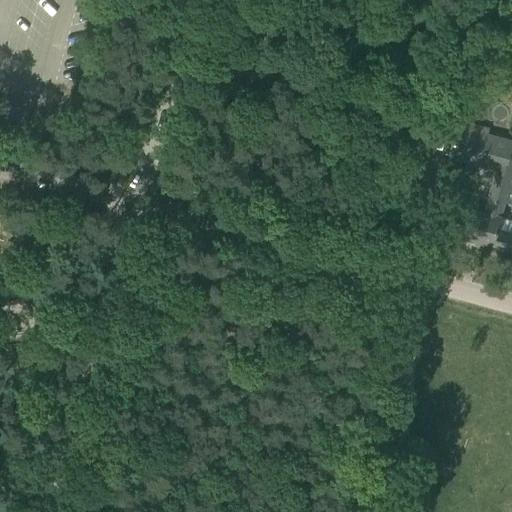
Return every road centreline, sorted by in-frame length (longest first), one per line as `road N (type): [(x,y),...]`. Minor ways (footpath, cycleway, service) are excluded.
road 1 (track): [(434,0),(420,279),(397,511)]
road 2 (unclassified): [(511,301),(132,202)]
road 3 (unclassified): [(42,511),(132,202)]
road 4 (unclassified): [(132,202),(188,0)]
road 5 (unclassified): [(132,202),(0,169)]
